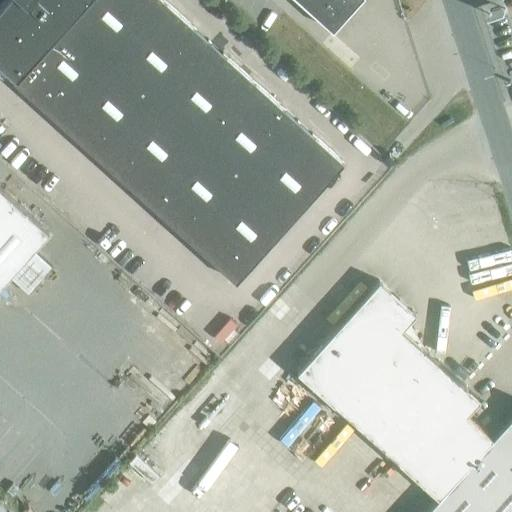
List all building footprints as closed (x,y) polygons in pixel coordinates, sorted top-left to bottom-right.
[(0,0),(0,63),(14,76),(78,5),(82,0),(0,0)] [(163,0),(82,0),(78,5),(123,45),(163,0)] [(163,0),(123,45),(109,60),(154,100),(208,40),(163,0)] [(297,0),(331,31),(335,27),(334,26),(357,0),(297,0)] [(78,5),(14,76),(11,80),(55,120),(109,60),(123,45),(78,5)] [(208,40),(154,100),(199,141),(253,81),(208,40)] [(154,100),(109,60),(55,120),(100,160),(154,100)] [(297,121),(253,81),(199,141),(243,181),(297,121)] [(100,160),(144,201),(199,141),(154,100),(100,160)] [(297,121),(243,181),(289,222),(343,162),(297,121)] [(243,181),(199,141),(144,201),(189,241),(243,181)] [(235,282),(289,222),(243,181),(189,241),(235,282)] [(0,282),(46,231),(0,189),(0,282)] [(437,498),(492,437),(461,412),(479,399),(401,329),(415,313),(378,280),(296,371),(333,404),(437,498)] [(511,414),(492,437),(511,455),(511,414)] [(511,511),(511,455),(492,437),(437,498),(424,511),(511,511)]
